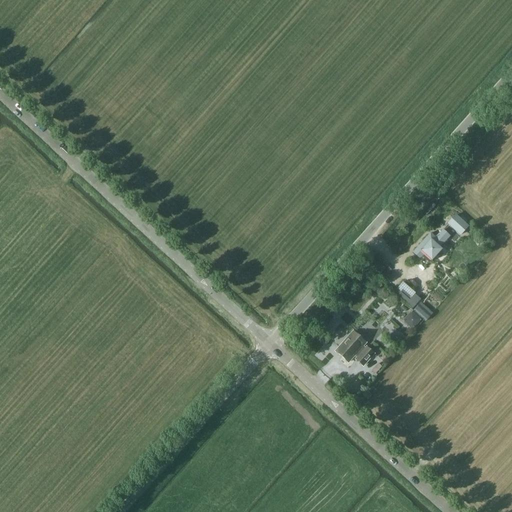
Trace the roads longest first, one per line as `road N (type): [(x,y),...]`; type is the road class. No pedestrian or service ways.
road 1 (unclassified): [(266,343),(511,73)]
road 2 (unclassified): [(266,343),(0,95)]
road 3 (unclassified): [(448,511),(266,343)]
road 4 (unclassified): [(118,511),(266,343)]
